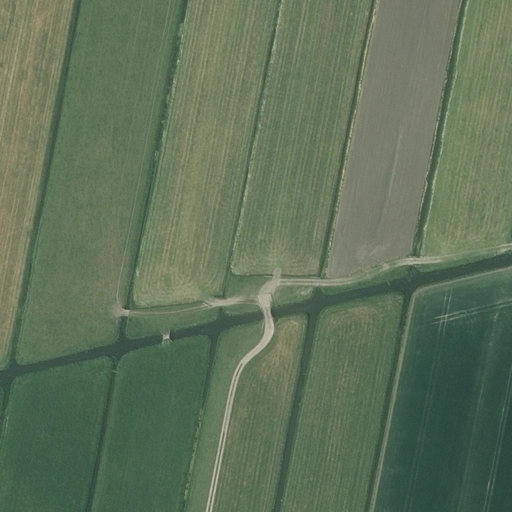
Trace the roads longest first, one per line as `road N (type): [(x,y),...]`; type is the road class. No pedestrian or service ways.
road 1 (track): [(511,247),(119,314)]
road 2 (track): [(208,511),(240,362),(271,331),(263,295)]
